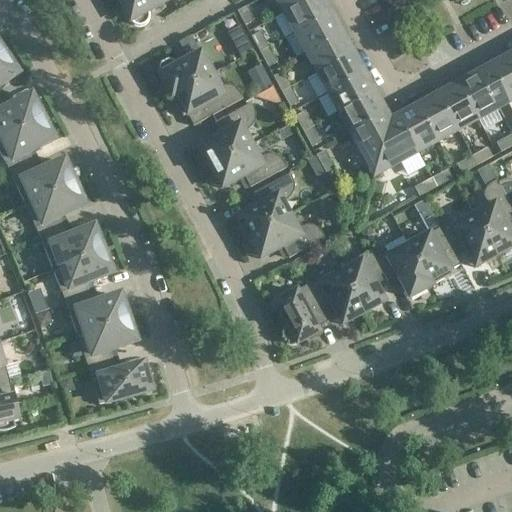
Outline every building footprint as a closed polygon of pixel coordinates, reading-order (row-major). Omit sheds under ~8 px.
[(170,0),(120,0),(118,1),(130,22),(130,23),(131,25),(133,26),(134,27),(135,27),(137,28),(140,28),(143,27),(144,27),(145,25),(147,24),(148,22),(148,20),(149,18),(149,16),(149,15),(148,14),(148,13),(170,0)] [(270,0),(279,16),(309,0),(270,0)] [(334,13),(326,0),(309,0),(279,16),(290,36),(334,13)] [(253,22),(246,8),(237,13),(244,27),(245,27),(243,24),(252,20),(253,22)] [(345,33),(334,13),(290,36),(301,56),(345,33)] [(253,52),(240,28),(227,35),(241,59),(253,52)] [(251,38),(259,53),(268,48),(260,33),(261,36),(252,40),(251,38)] [(356,53),(345,33),(301,56),(312,76),(356,53)] [(158,69),(158,71),(158,72),(158,73),(158,74),(159,76),(160,77),(160,78),(171,97),(212,75),(192,38),(179,45),(188,61),(177,67),(177,66),(176,65),(175,64),(174,64),(173,63),(173,62),(172,62),(171,62),(170,62),(170,61),(169,61),(168,61),(167,61),(166,61),(166,62),(165,62),(164,62),(163,63),(162,63),(161,64),(160,65),(160,66),(159,67),(159,68),(158,69)] [(277,63),(268,48),(259,53),(268,68),(267,66),(275,61),(277,63)] [(367,73),(356,53),(312,76),(323,96),(367,73)] [(511,106),(511,64),(506,53),(455,81),(479,125),(511,106)] [(13,70),(3,55),(0,57),(0,100),(1,100),(0,99),(0,86),(15,76),(11,71),(13,70)] [(274,78),(273,78),(282,93),(291,88),(282,73),(283,75),(275,80),(274,78)] [(378,93),(367,73),(323,96),(334,116),(378,93)] [(219,89),(212,75),(171,97),(182,119),(186,116),(193,128),(247,98),(243,92),(240,88),(235,85),(229,85),(224,86),(219,89)] [(268,80),(254,87),(258,95),(272,88),(268,80)] [(479,125),(455,81),(435,92),(459,136),(479,125)] [(299,103),(291,88),(282,93),(290,108),(291,108),(289,106),(298,101),(299,103)] [(459,136),(435,92),(415,103),(439,147),(459,136)] [(389,113),(378,93),(334,116),(345,137),(375,120),(375,121),(389,113)] [(7,111),(1,100),(0,100),(0,141),(42,120),(34,104),(32,105),(29,99),(7,111)] [(439,147),(415,103),(394,114),(402,129),(403,128),(419,158),(439,147)] [(198,148),(210,169),(251,146),(243,133),(248,130),(252,127),(255,122),(255,116),(253,111),(250,105),(214,124),(220,136),(198,148)] [(296,118),(304,133),(313,128),(305,113),(304,113),(306,115),(297,120),(296,118)] [(391,116),(389,113),(375,121),(375,120),(345,137),(371,184),(373,178),(387,131),(391,116)] [(402,129),(394,114),(391,116),(387,131),(373,178),(371,184),(419,158),(403,128),(402,129)] [(49,135),(42,120),(0,141),(0,155),(4,164),(10,176),(34,164),(29,153),(51,142),(48,136),(49,135)] [(322,143),(313,128),(304,133),(313,148),(313,147),(312,145),(320,141),(321,143),(322,143)] [(511,147),(511,135),(511,136),(495,145),(496,145),(498,144),(502,152),(500,153),(500,154),(511,147)] [(258,160),(251,146),(210,169),(221,190),(243,178),(249,189),(286,169),(282,163),(279,159),(274,156),(268,156),(263,158),(258,160)] [(486,150),(471,158),(476,167),(491,159),(491,158),(489,160),(484,151),(487,150),(486,150)] [(317,156),(326,170),(335,165),(326,151),(327,153),(319,158),(318,156),(317,156)] [(307,163),(313,174),(321,169),(316,158),(307,163)] [(476,167),(471,158),(456,166),(456,167),(458,165),(463,174),(461,175),(476,167)] [(39,174),(34,164),(10,176),(15,187),(25,207),(73,185),(66,169),(64,170),(62,164),(39,174)] [(446,172),(431,180),(436,189),(451,181),(451,180),(449,181),(444,173),(446,172)] [(237,218),(248,239),(289,217),(282,203),(286,201),(291,197),(293,192),(294,187),(292,181),(289,175),(253,195),(259,206),(237,218)] [(436,189),(431,180),(416,188),(418,187),(423,196),(421,197),(436,189)] [(485,205),(487,209),(473,217),(496,258),(511,248),(511,237),(505,224),(511,219),(511,212),(502,195),(503,195),(499,186),(496,182),(490,185),(486,189),(483,194),(483,200),(485,205)] [(499,186),(503,195),(502,195),(511,212),(511,183),(510,183),(509,183),(508,183),(508,184),(507,184),(506,184),(505,184),(504,184),(503,184),(503,185),(502,185),(501,185),(500,186),(499,186)] [(81,201),(73,185),(25,207),(34,228),(39,239),(64,229),(59,218),(82,208),(79,202),(81,201)] [(297,231),(289,217),(248,239),(260,261),(282,248),(288,260),(324,240),(321,234),(317,230),(312,227),(307,227),(301,228),(297,231)] [(496,258),(473,217),(453,227),(451,223),(439,230),(459,266),(460,266),(453,252),(463,247),(475,269),(496,258)] [(367,228),(361,231),(364,239),(369,236),(370,233),(367,228)] [(68,240),(64,229),(39,239),(44,251),(52,272),(102,252),(96,236),(94,237),(91,230),(68,240)] [(459,266),(439,230),(408,247),(430,288),(451,276),(449,272),(459,266)] [(430,288),(408,247),(388,258),(386,253),(374,259),(370,252),(386,283),(397,277),(409,299),(430,288)] [(108,268),(102,252),(52,272),(61,293),(65,305),(90,295),(86,284),(109,275),(107,269),(108,268)] [(386,283),(370,252),(358,259),(360,263),(340,274),(363,315),(384,303),(372,281),(382,276),(386,283)] [(363,315),(340,274),(321,285),(318,280),(306,287),(327,324),(327,323),(320,310),(330,304),(342,326),(363,315)] [(327,324),(306,287),(274,304),(287,328),(286,328),(284,329),(283,331),(283,332),(282,334),(282,336),(282,338),(282,339),(282,341),(283,342),(285,344),(287,346),(288,346),(290,347),(292,347),(293,347),(295,346),(296,346),(318,334),(316,329),(327,324)] [(94,306),(90,295),(65,305),(69,316),(77,338),(127,320),(122,304),(120,305),(118,298),(94,306)] [(47,314),(35,318),(39,328),(50,324),(47,314)] [(133,337),(127,320),(77,338),(84,359),(88,371),(113,363),(110,352),(133,344),(131,337),(133,337)] [(5,368),(0,351),(0,384),(9,382),(5,368)] [(117,374),(113,363),(88,371),(92,383),(98,407),(114,402),(115,406),(132,401),(130,397),(148,392),(147,389),(149,389),(143,370),(142,370),(141,367),(117,374)] [(51,374),(42,376),(44,389),(53,387),(51,374)] [(69,380),(57,384),(61,395),(73,392),(69,380)] [(12,397),(9,382),(0,384),(0,433),(4,433),(7,433),(9,432),(12,431),(15,429),(14,424),(18,423),(13,397),(12,397)]
